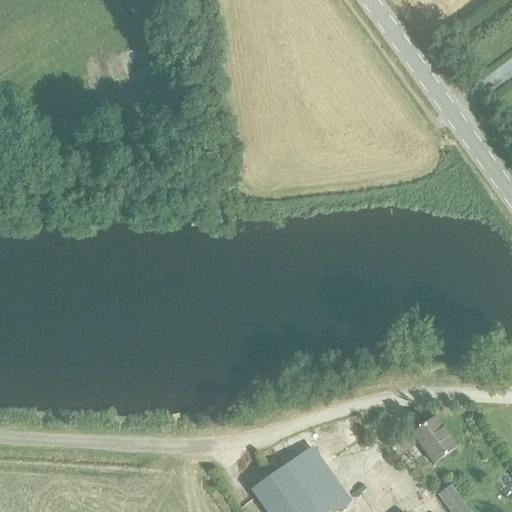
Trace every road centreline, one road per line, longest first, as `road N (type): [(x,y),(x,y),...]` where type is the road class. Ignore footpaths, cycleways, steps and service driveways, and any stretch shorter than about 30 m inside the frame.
road 1 (unclassified): [(0,438),(207,447),(352,407),(511,399)]
road 2 (tertiary): [(511,205),(363,0)]
